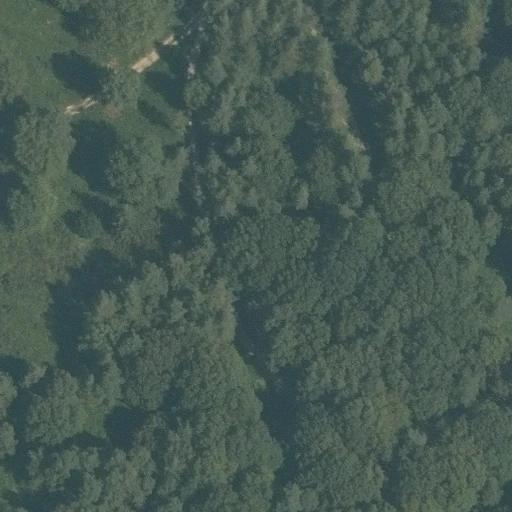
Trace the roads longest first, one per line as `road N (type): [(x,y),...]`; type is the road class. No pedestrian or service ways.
road 1 (track): [(307,0),(415,333),(439,511)]
road 2 (track): [(0,128),(71,110),(124,81),(213,0)]
